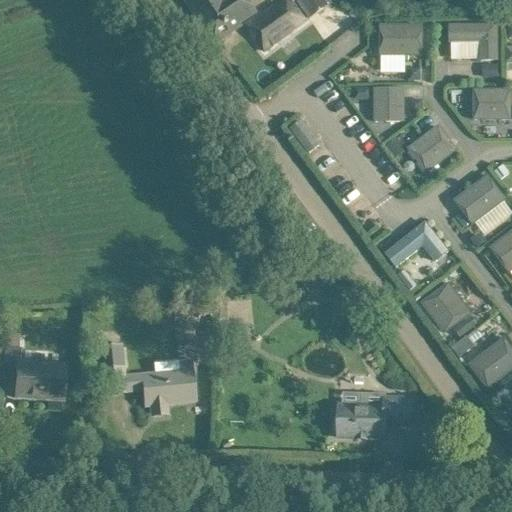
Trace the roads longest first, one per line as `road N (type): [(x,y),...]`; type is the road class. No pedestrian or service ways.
road 1 (unclassified): [(501,466),(167,0)]
road 2 (unclassified): [(0,465),(360,480),(474,478),(501,466)]
road 3 (unknown): [(356,259),(484,155),(511,154)]
